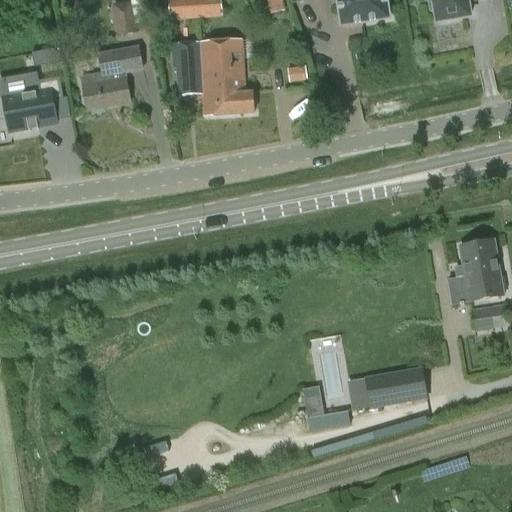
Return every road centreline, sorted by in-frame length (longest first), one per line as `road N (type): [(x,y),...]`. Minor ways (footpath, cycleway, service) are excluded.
road 1 (secondary): [(0,257),(511,159)]
road 2 (unclassified): [(378,138),(200,174),(0,200)]
road 3 (track): [(461,399),(209,464),(198,457),(199,442),(207,433),(229,441)]
road 4 (unclassified): [(378,138),(511,110)]
